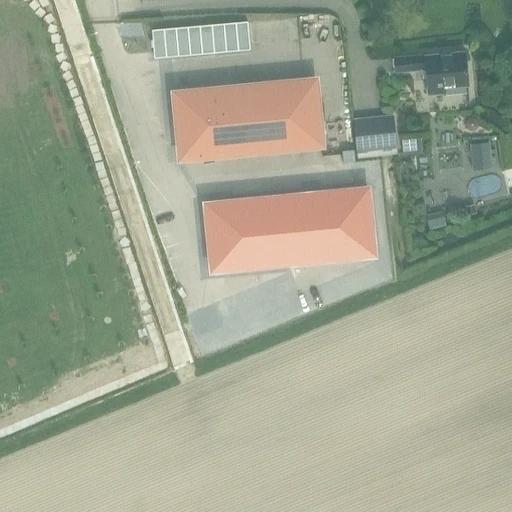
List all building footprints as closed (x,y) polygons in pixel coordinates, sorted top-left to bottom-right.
[(248,21),(152,30),(154,57),(250,49),(248,21)] [(394,57),(396,72),(426,69),(428,95),(447,93),(447,88),(469,86),(465,50),(394,57)] [(180,157),(321,144),(315,78),(174,92),(180,157)] [(394,114),(353,118),(356,150),(397,146),(394,114)] [(465,122),(465,123),(465,124),(465,125),(466,125),(466,126),(466,127),(467,127),(467,128),(468,128),(468,129),(469,129),(470,129),(470,130),(471,130),(472,130),(473,130),(474,130),(474,129),(475,129),(476,129),(476,128),(477,128),(477,127),(478,126),(478,125),(479,124),(479,123),(479,122),(478,121),(478,120),(477,119),(477,118),(476,118),(476,117),(475,117),(474,117),(474,116),(473,116),(472,116),(471,116),(470,116),(470,117),(469,117),(468,117),(468,118),(467,118),(467,119),(466,119),(466,120),(466,121),(465,121),(465,122)] [(490,142),(470,144),(472,163),(492,161),(490,142)] [(367,188),(207,203),(213,268),(373,252),(367,188)] [(473,202),(466,205),(469,216),(477,213),(473,202)] [(442,211),(426,215),(430,228),(446,224),(442,211)]
